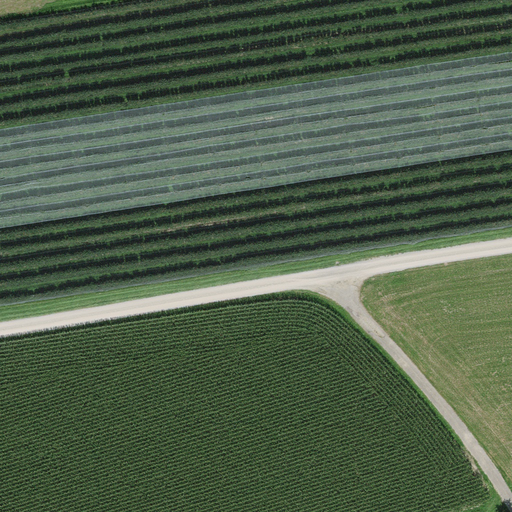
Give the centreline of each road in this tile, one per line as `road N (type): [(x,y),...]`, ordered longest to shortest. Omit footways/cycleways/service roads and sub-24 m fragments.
road 1 (track): [(0,331),(511,245)]
road 2 (track): [(327,277),(430,390),(511,508)]
